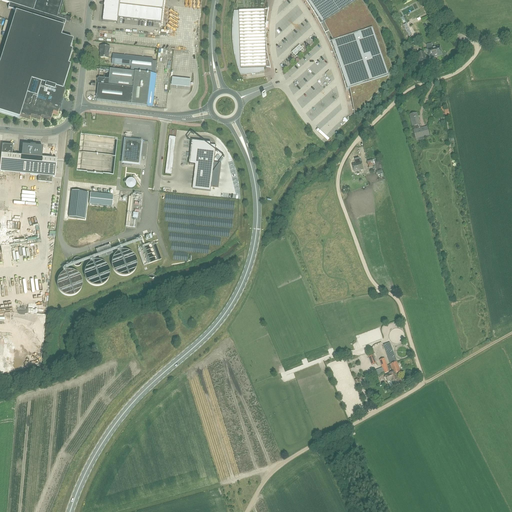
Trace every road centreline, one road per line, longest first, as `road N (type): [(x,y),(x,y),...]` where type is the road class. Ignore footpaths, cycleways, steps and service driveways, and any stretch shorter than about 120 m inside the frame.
road 1 (tertiary): [(68,511),(127,406),(228,309),(251,260),(257,200),(250,159),(231,120)]
road 2 (unclassified): [(479,43),(457,70),(401,96),(369,126),(338,177),(369,275),(400,306),(423,383)]
road 3 (unclassified): [(246,511),(281,462),(423,383)]
road 4 (residential): [(281,80),(318,134),(345,110),(326,45),(299,0)]
road 5 (track): [(281,462),(120,511)]
road 6 (unknown): [(0,194),(40,201),(44,239),(36,265),(0,271)]
